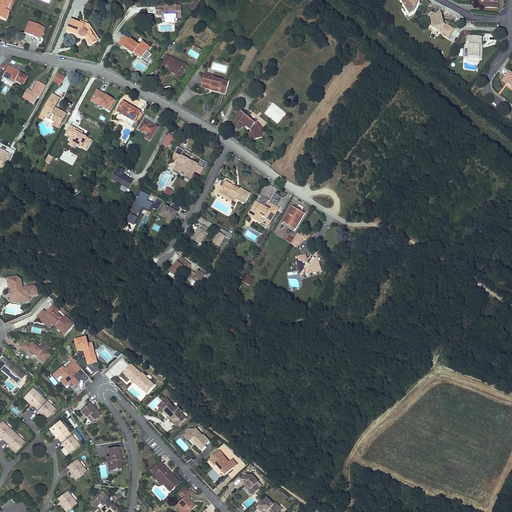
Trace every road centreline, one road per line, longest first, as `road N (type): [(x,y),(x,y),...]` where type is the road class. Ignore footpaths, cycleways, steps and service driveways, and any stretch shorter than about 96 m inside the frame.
road 1 (residential): [(130,511),(133,469),(124,430),(102,395),(111,387),(228,511)]
road 2 (residential): [(0,48),(97,69),(231,145)]
road 3 (track): [(350,225),(385,224),(511,307)]
road 4 (residential): [(231,145),(350,225)]
road 5 (residential): [(156,266),(231,145)]
